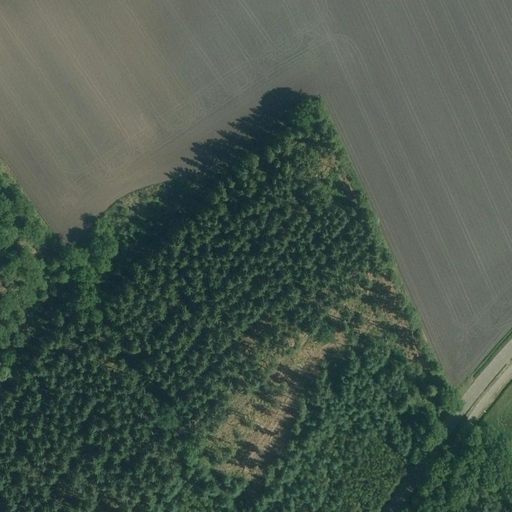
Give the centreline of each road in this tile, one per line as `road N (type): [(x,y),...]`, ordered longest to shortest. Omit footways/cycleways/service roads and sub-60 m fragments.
road 1 (track): [(193,448),(68,265),(110,207)]
road 2 (tertiary): [(391,511),(511,348)]
